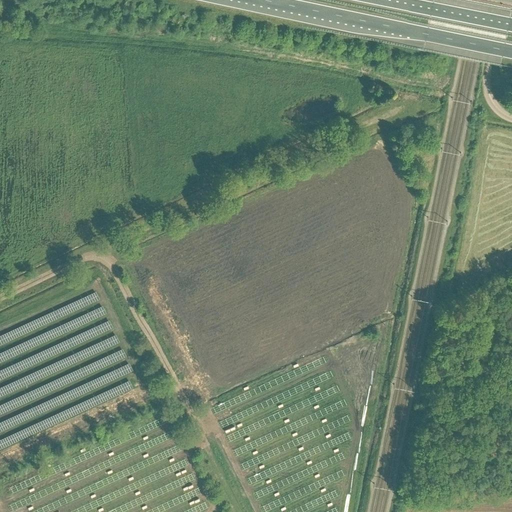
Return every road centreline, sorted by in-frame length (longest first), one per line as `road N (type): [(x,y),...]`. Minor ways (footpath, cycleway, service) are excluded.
road 1 (track): [(0,297),(433,100)]
road 2 (track): [(105,249),(236,511)]
road 3 (trunk): [(265,0),(511,51)]
road 4 (unclassified): [(501,0),(485,81),(493,105),(511,117)]
road 5 (trunk): [(511,24),(389,0)]
